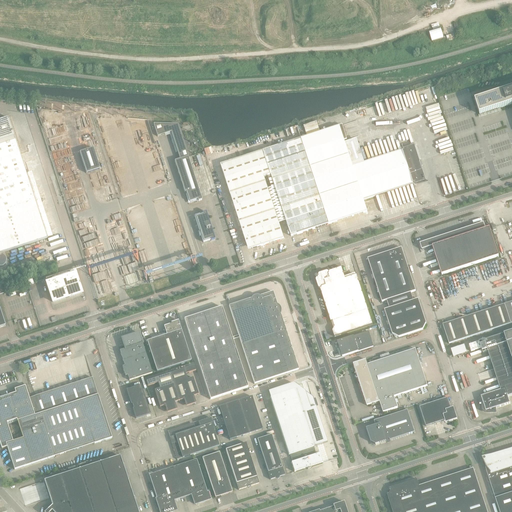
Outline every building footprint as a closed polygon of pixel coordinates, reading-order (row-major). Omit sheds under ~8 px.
[(441,28),(430,32),(432,41),(444,38),(441,28)] [(447,35),(448,41),(457,38),(456,33),(447,35)] [(511,84),(474,97),(480,115),(501,108),(511,104),(511,84)] [(0,254),(47,239),(8,118),(0,120),(0,254)] [(177,125),(153,125),(157,137),(171,133),(180,160),(174,162),(185,193),(186,192),(190,203),(198,200),(198,202),(202,200),(177,125)] [(279,223),(286,221),(291,237),(367,212),(364,200),(413,184),(414,183),(415,185),(426,181),(426,180),(414,146),(403,150),(404,151),(403,151),(402,150),(364,163),(357,142),(346,145),(344,141),(347,140),(342,126),(301,139),(273,148),(263,151),(221,165),(247,247),(249,251),(253,249),(284,239),(279,223)] [(105,139),(111,164),(121,161),(119,155),(115,156),(113,150),(119,148),(117,142),(113,144),(111,137),(105,139)] [(86,174),(100,169),(93,149),(80,153),(86,174)] [(122,191),(130,189),(128,184),(124,186),(121,186),(125,185),(124,182),(124,177),(123,174),(123,179),(119,179),(119,184),(120,187),(120,188),(121,191),(122,191)] [(215,240),(206,212),(202,213),(203,215),(196,217),(200,232),(201,232),(203,236),(202,236),(204,242),(210,240),(211,241),(215,240)] [(133,215),(129,216),(145,274),(153,272),(153,269),(155,268),(154,262),(149,264),(144,245),(145,244),(141,232),(138,233),(133,215)] [(484,224),(420,244),(422,250),(433,247),(442,275),(499,257),(490,228),(486,230),(484,224)] [(382,303),(416,292),(402,248),(397,250),(396,249),(394,250),(395,251),(368,259),(382,303)] [(319,274),(316,280),(319,288),(321,289),(320,290),(331,322),(333,321),(335,327),(333,331),(335,337),(373,325),(357,276),(345,279),(342,268),(329,272),(327,271),(319,274)] [(46,279),(46,280),(47,284),(53,303),(81,294),(75,275),(74,271),(76,270),(76,269),(46,279)] [(252,298),(251,299),(229,307),(238,336),(239,338),(254,385),(298,370),(280,314),(281,313),(281,312),(281,311),(281,310),(280,309),(280,308),(279,307),(278,306),(277,305),(276,301),(275,298),(274,297),(273,292),(260,297),(259,296),(258,296),(256,296),(255,296),(254,296),(253,297),(252,298)] [(399,338),(408,335),(423,330),(426,324),(418,299),(385,310),(392,334),(399,338)] [(511,324),(505,305),(503,304),(502,304),(501,306),(443,325),(449,344),(511,324)] [(222,308),(194,317),(184,320),(210,400),(248,388),(232,340),(239,338),(238,336),(232,338),(222,308)] [(171,324),(164,327),(167,335),(164,336),(147,341),(157,372),(191,361),(178,321),(171,323),(171,324)] [(501,391),(481,397),(483,404),(481,404),(482,409),(482,410),(482,411),(483,412),(484,413),(485,413),(487,414),(496,413),(496,409),(510,404),(508,397),(511,395),(511,331),(504,334),(479,342),(479,343),(469,346),(471,352),(481,349),(483,353),(488,352),(501,391)] [(369,332),(338,342),(342,357),(374,347),(369,332)] [(152,374),(146,354),(139,334),(122,339),(125,349),(120,351),(125,366),(122,367),(125,377),(128,376),(129,381),(152,374)] [(465,345),(451,349),(454,357),(468,353),(465,345)] [(366,360),(354,364),(357,374),(356,375),(357,378),(358,378),(367,406),(380,402),(383,413),(398,408),(394,397),(428,386),(416,349),(368,365),(366,360)] [(198,395),(193,378),(188,380),(186,375),(196,371),(194,366),(146,382),(148,387),(158,384),(160,389),(154,391),(160,408),(165,406),(167,413),(177,410),(175,403),(184,400),(186,407),(196,404),(195,402),(194,397),(198,395)] [(55,457),(54,454),(94,441),(94,444),(112,438),(92,378),(29,399),(25,386),(15,390),(16,394),(13,395),(13,394),(0,398),(0,426),(0,427),(0,426),(0,443),(2,449),(7,448),(15,470),(55,457)] [(150,414),(146,402),(141,386),(126,390),(131,403),(131,405),(132,405),(134,409),(133,409),(133,411),(136,419),(138,418),(150,414)] [(295,390),(270,398),(289,456),(290,455),(293,463),(291,463),(294,473),(306,469),(305,468),(311,466),(312,467),(323,463),(320,454),(316,455),(313,448),(314,447),(313,444),(321,442),(308,402),(300,404),(295,390)] [(263,430),(258,417),(252,397),(219,408),(230,440),(263,430)] [(426,427),(445,421),(446,423),(457,419),(454,408),(451,409),(448,398),(420,407),(426,427)] [(376,426),(367,429),(371,443),(376,445),(386,442),(386,441),(390,439),(390,441),(415,432),(408,410),(374,421),(376,426)] [(175,436),(182,458),(219,447),(214,431),(215,431),(211,419),(199,423),(200,427),(195,429),(175,436)] [(271,435),(257,440),(270,480),(285,476),(271,435)] [(259,484),(251,459),(246,446),(246,444),(226,450),(239,491),(248,488),(250,487),(259,484)] [(511,511),(511,449),(501,454),(492,458),(492,459),(484,461),(483,459),(482,459),(483,461),(484,462),(484,463),(485,465),(486,471),(495,499),(499,511),(511,511)] [(202,458),(215,498),(216,498),(217,500),(221,499),(221,497),(232,493),(219,453),(202,458)] [(139,511),(136,502),(134,497),(133,498),(128,481),(129,480),(124,465),(123,465),(120,457),(101,463),(101,462),(100,463),(80,470),(80,469),(79,469),(79,470),(44,481),(44,482),(50,499),(52,506),(45,511),(139,511)] [(209,500),(197,460),(149,476),(160,511),(173,511),(176,511),(173,502),(192,495),(196,505),(210,500),(209,500)] [(417,480),(391,488),(391,490),(391,491),(390,491),(390,492),(389,492),(389,493),(390,493),(389,495),(387,495),(392,511),(487,511),(473,469),(419,487),(417,480)] [(347,511),(345,505),(343,505),(342,504),(342,503),(333,506),(333,507),(330,508),(320,511),(319,510),(314,511),(347,511)]
